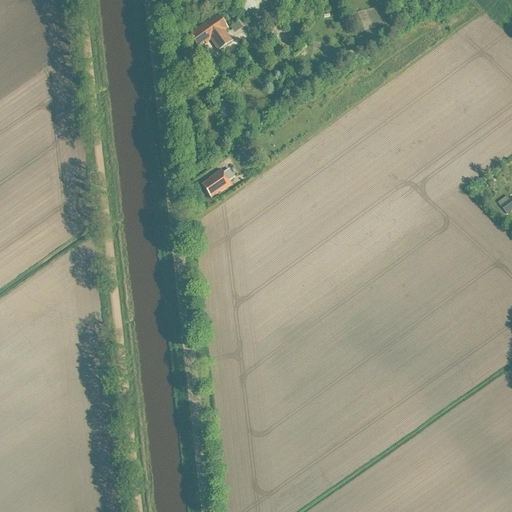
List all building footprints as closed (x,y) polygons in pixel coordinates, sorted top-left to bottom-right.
[(265,0),(236,0),(249,18),(268,4),(265,0)] [(195,34),(190,37),(198,48),(204,43),(205,45),(210,41),(218,52),(232,42),(224,32),(228,29),(217,15),(194,32),(195,34)] [(221,121),(232,118),(229,108),(228,108),(225,100),(216,103),(221,121)] [(209,181),(201,186),(210,199),(220,193),(220,194),(231,187),(228,183),(234,178),(229,170),(223,174),(221,172),(208,180),(209,181)] [(511,199),(501,208),(507,216),(511,212),(511,199)]
